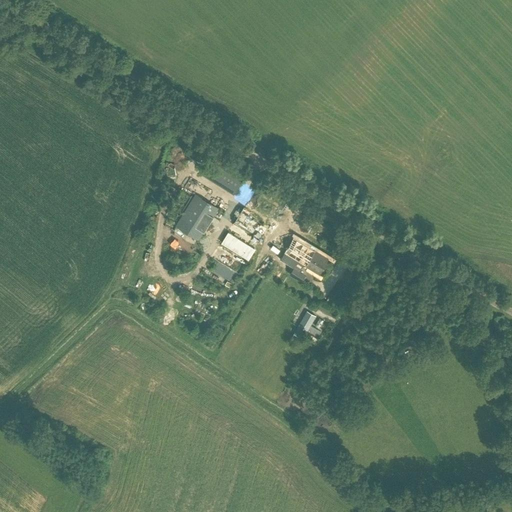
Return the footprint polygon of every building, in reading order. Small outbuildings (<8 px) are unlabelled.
[(225,169),(216,183),(233,193),(242,180),(225,169)] [(269,233),(283,212),(253,193),(232,224),(254,238),(261,227),(269,233)] [(217,208),(197,195),(178,225),(198,238),(217,208)] [(255,249),(228,232),(221,243),(248,260),(255,249)] [(327,259),(315,251),(303,243),(294,258),(300,261),(295,268),(294,267),(290,274),(301,281),(305,274),(304,273),(308,267),(318,273),(327,259)]
